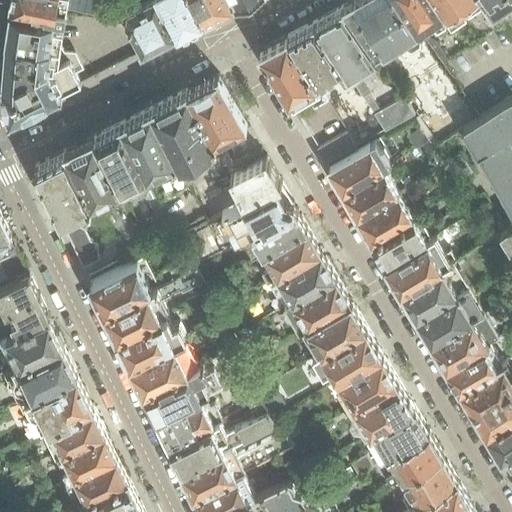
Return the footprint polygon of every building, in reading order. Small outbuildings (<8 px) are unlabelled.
[(65,13),(67,0),(11,0),(11,3),(57,11),(65,13)] [(113,16),(116,0),(106,0),(103,15),(113,16)] [(178,30),(162,0),(118,0),(117,17),(128,18),(128,20),(142,49),(178,30)] [(207,15),(198,0),(162,0),(178,30),(178,31),(207,15)] [(234,1),(233,0),(198,0),(207,15),(234,1)] [(423,31),(402,0),(350,0),(344,4),(377,52),(385,46),(390,53),(405,43),(412,46),(423,39),(422,31),(423,31)] [(451,17),(439,0),(402,0),(423,31),(439,55),(440,54),(444,61),(449,58),(436,39),(427,32),(451,17)] [(485,0),(439,0),(451,17),(452,19),(468,8),(470,11),(485,0)] [(52,62),(55,39),(53,39),(57,11),(11,3),(6,36),(7,36),(4,71),(3,74),(2,74),(2,76),(3,76),(3,86),(6,105),(7,105),(10,114),(9,114),(10,116),(12,115),(24,109),(50,96),(61,90),(62,90),(64,89),(63,89),(82,80),(68,54),(52,62)] [(380,107),(369,90),(372,88),(362,72),(357,74),(353,67),(377,53),(377,52),(344,4),(316,19),(354,80),(385,127),(416,110),(404,93),(380,107)] [(354,80),(316,19),(288,34),(317,81),(333,69),(344,86),(354,80)] [(317,81),(288,34),(261,48),(290,98),(306,88),(315,102),(326,95),(317,81)] [(247,121),(218,71),(188,87),(151,106),(178,158),(180,163),(217,144),(215,140),(217,138),(217,136),(247,121)] [(511,93),(506,97),(463,125),(478,151),(500,137),(511,156),(511,93)] [(178,158),(151,106),(94,135),(122,191),(126,189),(136,192),(147,187),(150,177),(150,176),(147,172),(174,158),(175,159),(178,158)] [(327,161),(357,143),(366,138),(359,127),(350,132),(347,128),(318,146),(327,161)] [(122,191),(94,135),(66,149),(95,205),(122,191)] [(344,190),(392,162),(387,153),(391,151),(385,141),(381,144),(377,136),(328,163),(329,165),(338,180),(344,190)] [(511,156),(500,137),(478,151),(490,170),(511,156)] [(95,205),(66,149),(66,148),(36,164),(65,225),(79,218),(79,217),(77,214),(95,205)] [(472,169),(465,159),(460,151),(449,158),(461,176),(472,169)] [(283,181),(266,152),(230,171),(244,198),(277,182),(278,183),(283,181)] [(511,156),(490,170),(501,190),(511,183),(511,156)] [(358,214),(406,186),(392,162),(344,190),(358,214)] [(242,237),(297,204),(294,199),(287,197),(286,197),(278,183),(277,182),(244,198),(223,210),(223,212),(221,214),(220,212),(211,217),(209,218),(211,221),(221,215),(225,225),(229,223),(237,239),(242,237)] [(511,183),(501,190),(511,207),(511,183)] [(414,213),(420,210),(406,186),(358,214),(373,238),(408,217),(414,214),(414,213)] [(262,248),(306,220),(297,204),(242,237),(252,254),(262,248)] [(20,249),(0,208),(0,278),(10,274),(2,258),(20,249)] [(428,237),(423,230),(416,217),(414,214),(408,217),(373,238),(387,262),(428,237)] [(99,244),(97,240),(96,239),(94,238),(91,236),(85,225),(81,222),(79,218),(65,225),(84,264),(85,264),(85,263),(101,256),(99,251),(99,250),(99,248),(99,247),(99,245),(99,244)] [(272,276),(321,246),(306,220),(262,248),(272,264),(263,269),(269,279),(272,276)] [(217,250),(203,221),(187,229),(187,228),(185,229),(199,259),(217,250)] [(463,265),(450,272),(459,287),(511,256),(511,221),(509,224),(500,230),(457,255),(463,265)] [(402,289),(444,263),(450,260),(455,256),(451,248),(445,252),(434,234),(428,237),(387,262),(402,289)] [(287,301),(336,271),(321,246),(272,276),(287,301)] [(153,284),(138,253),(90,277),(105,307),(153,284)] [(170,309),(164,295),(181,287),(182,288),(204,278),(196,262),(178,271),(153,284),(105,307),(118,335),(170,309)] [(418,315),(460,288),(459,287),(450,272),(444,263),(402,289),(418,315)] [(5,306),(39,290),(30,270),(28,269),(0,282),(0,311),(6,309),(5,306)] [(299,329),(351,297),(336,271),(287,301),(284,303),(286,306),(285,309),(284,310),(288,317),(288,316),(292,317),(299,329)] [(433,340),(477,313),(485,308),(469,282),(460,288),(418,315),(433,340)] [(50,312),(39,290),(5,306),(6,309),(15,328),(50,312)] [(311,355),(366,322),(351,297),(299,329),(305,326),(319,349),(311,354),(311,355)] [(238,310),(232,300),(223,305),(228,315),(238,310)] [(132,362),(187,334),(179,317),(174,319),(170,309),(118,335),(132,362)] [(65,344),(50,312),(15,328),(0,335),(0,337),(13,366),(15,368),(65,344)] [(483,328),(480,324),(483,323),(477,313),(433,340),(448,365),(488,342),(490,341),(502,334),(494,321),(483,328)] [(336,378),(383,350),(366,322),(311,355),(325,377),(332,373),(336,378)] [(144,389),(200,359),(187,334),(132,362),(144,389)] [(460,386),(500,362),(488,342),(448,365),(460,386)] [(17,399),(18,399),(78,370),(65,344),(15,368),(13,366),(3,371),(8,379),(7,382),(10,390),(13,391),(17,399)] [(349,406),(398,376),(383,350),(336,378),(352,404),(349,406)] [(273,378),(259,355),(248,361),(262,385),(273,378)] [(222,384),(214,366),(207,369),(202,358),(200,359),(144,389),(157,415),(222,384)] [(474,409),(511,384),(511,362),(510,359),(501,364),(500,362),(460,386),(474,409)] [(94,404),(78,370),(18,399),(33,432),(41,428),(41,429),(43,428),(94,404)] [(369,432),(414,403),(398,376),(349,406),(354,416),(352,423),(355,429),(362,430),(365,434),(369,432)] [(223,415),(215,400),(211,402),(207,393),(224,383),(222,384),(157,415),(170,441),(223,415)] [(511,384),(474,409),(487,432),(511,417),(511,384)] [(281,394),(268,401),(278,418),(291,410),(281,394)] [(233,441),(278,418),(261,395),(255,399),(262,410),(227,428),(221,417),(223,415),(170,441),(182,467),(233,441)] [(386,454),(429,428),(414,403),(369,432),(376,445),(371,448),(371,447),(351,459),(359,471),(386,454)] [(106,428),(94,404),(43,428),(54,452),(106,428)] [(511,417),(487,432),(502,457),(511,449),(511,417)] [(293,439),(304,432),(301,426),(288,434),(293,439)] [(65,478),(117,452),(106,428),(54,452),(65,475),(64,475),(65,478)] [(395,480),(443,452),(429,428),(386,454),(396,471),(386,478),(390,485),(396,482),(395,480)] [(293,439),(288,434),(285,429),(239,450),(233,441),(182,467),(194,491),(243,467),(245,466),(244,465),(294,441),(293,439)] [(78,504),(130,478),(117,452),(65,478),(76,500),(78,504)] [(410,505),(458,477),(443,452),(395,480),(396,482),(410,505)] [(218,511),(256,494),(254,491),(243,467),(194,491),(203,511),(218,511)] [(275,511),(307,497),(302,489),(294,486),(296,482),(293,477),(288,475),(254,491),(256,494),(218,511),(275,511)] [(461,511),(464,511),(474,504),(458,477),(410,505),(397,511),(461,511)] [(146,511),(130,478),(78,504),(76,500),(70,502),(71,503),(64,506),(66,511),(146,511)] [(350,495),(343,482),(329,490),(336,503),(350,495)]
